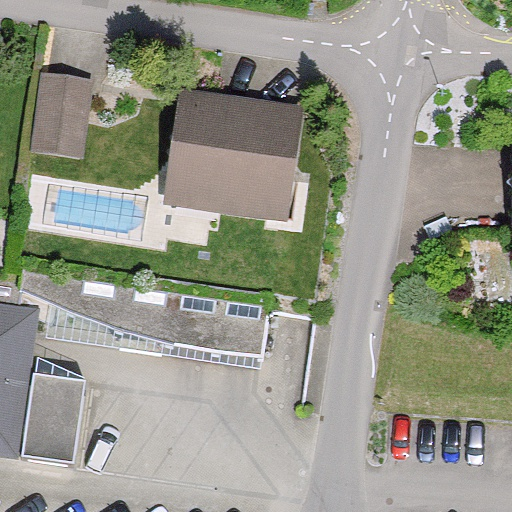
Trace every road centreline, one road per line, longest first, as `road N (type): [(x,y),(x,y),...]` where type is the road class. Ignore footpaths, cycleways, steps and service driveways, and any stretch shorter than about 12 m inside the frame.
road 1 (residential): [(399,54),(333,511)]
road 2 (residential): [(9,0),(399,54)]
